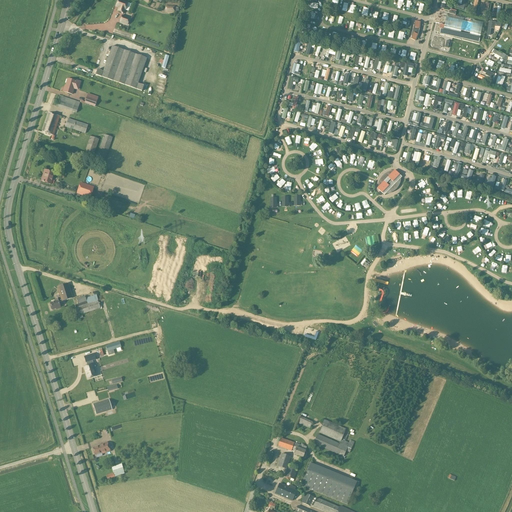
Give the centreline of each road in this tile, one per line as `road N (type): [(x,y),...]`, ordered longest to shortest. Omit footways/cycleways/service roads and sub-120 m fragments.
road 1 (secondary): [(73,447),(6,221),(65,13)]
road 2 (track): [(385,240),(368,273),(363,314),(353,322),(289,324),(131,296)]
